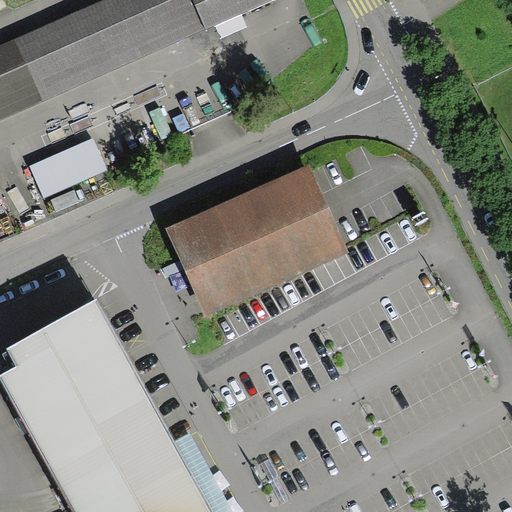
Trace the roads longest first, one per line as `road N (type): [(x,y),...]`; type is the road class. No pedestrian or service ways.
road 1 (residential): [(0,266),(413,85)]
road 2 (residential): [(413,85),(511,282)]
